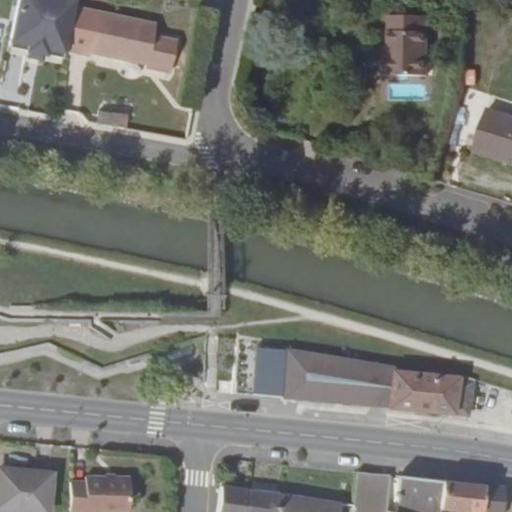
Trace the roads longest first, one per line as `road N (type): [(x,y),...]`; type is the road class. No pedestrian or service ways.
road 1 (residential): [(511,235),(213,143),(236,0)]
road 2 (tertiary): [(203,425),(511,460)]
road 3 (track): [(0,120),(187,153),(213,143)]
road 4 (tertiary): [(0,405),(203,425)]
